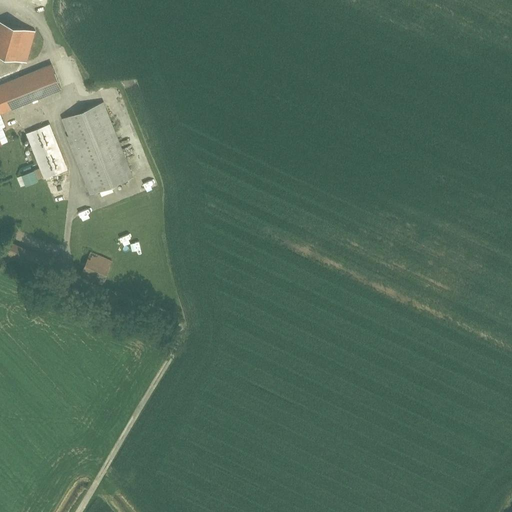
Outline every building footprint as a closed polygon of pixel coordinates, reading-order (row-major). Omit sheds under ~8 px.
[(29,22),(0,14),(0,47),(21,53),(29,22)] [(52,64),(0,85),(0,107),(1,111),(61,88),(52,64)] [(107,96),(63,112),(92,188),(101,184),(113,180),(135,171),(107,96)] [(70,162),(52,117),(28,126),(46,171),(70,162)] [(39,174),(34,160),(26,163),(27,166),(19,169),(23,180),(39,174)] [(113,180),(101,184),(103,189),(115,185),(113,180)] [(16,236),(12,235),(8,243),(6,249),(39,263),(45,249),(16,236)] [(88,251),(80,273),(103,282),(112,259),(88,251)]
